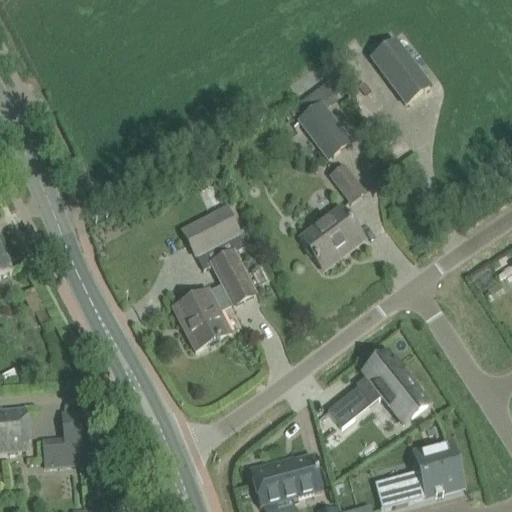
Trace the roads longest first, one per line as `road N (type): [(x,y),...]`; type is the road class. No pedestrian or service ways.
road 1 (tertiary): [(173,465),(0,107)]
road 2 (residential): [(173,465),(393,301)]
road 3 (residential): [(411,288),(485,397)]
road 4 (unclassified): [(411,288),(511,219)]
